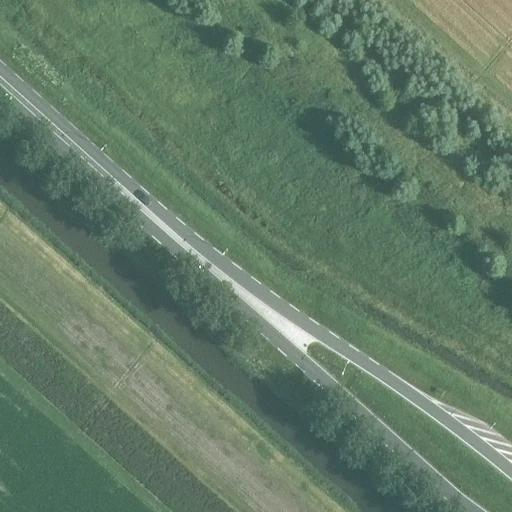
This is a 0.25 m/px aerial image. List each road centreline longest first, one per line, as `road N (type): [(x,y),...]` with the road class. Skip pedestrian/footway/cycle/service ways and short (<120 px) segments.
road 1 (track): [(324,511),(0,219)]
road 2 (secondary): [(511,472),(323,336),(215,272)]
road 3 (secondary): [(215,272),(299,362),(467,511)]
road 4 (secondary): [(215,272),(0,79)]
road 5 (residential): [(317,0),(400,95),(511,186)]
